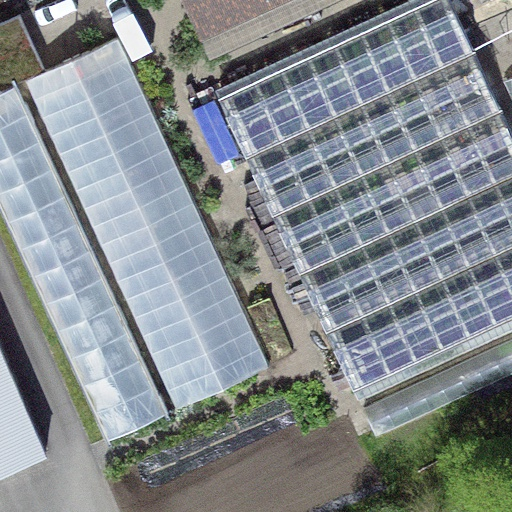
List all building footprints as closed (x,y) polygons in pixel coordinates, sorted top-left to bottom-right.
[(180,0),(196,34),(269,0),(180,0)] [(511,317),(511,145),(445,0),(428,0),(214,99),(349,392),(511,317)] [(0,24),(0,89),(41,71),(16,17),(0,24)] [(42,72),(21,82),(172,409),(265,366),(115,39),(42,72)] [(0,358),(0,473),(42,455),(0,358)]
